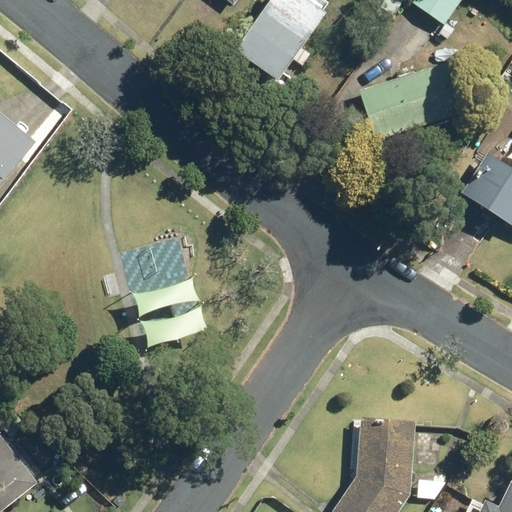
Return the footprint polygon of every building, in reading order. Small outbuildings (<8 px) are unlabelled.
[(327,16),(304,0),(273,0),(235,54),(278,84),(327,16)] [(463,0),(415,0),(413,4),(445,26),(463,0)] [(451,64),(360,92),(375,142),(467,114),(451,64)] [(0,187),(36,143),(0,113),(0,187)] [(511,168),(486,152),(460,193),(511,225),(511,222),(511,168)] [(414,421),(360,417),(355,476),(330,511),(397,511),(409,494),(414,421)] [(0,511),(2,511),(38,484),(0,436),(0,511)] [(511,511),(511,481),(510,480),(497,506),(484,499),(477,511),(511,511)]
